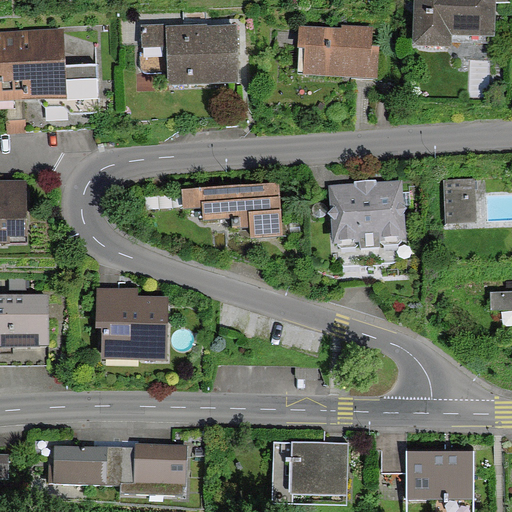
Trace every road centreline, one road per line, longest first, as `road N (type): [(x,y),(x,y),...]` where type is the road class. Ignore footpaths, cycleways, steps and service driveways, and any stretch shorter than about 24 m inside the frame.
road 1 (residential): [(433,413),(429,380),(412,355),(118,253),(90,233),(84,195),(103,169),(130,161),(511,131)]
road 2 (residential): [(0,411),(116,405),(433,413)]
